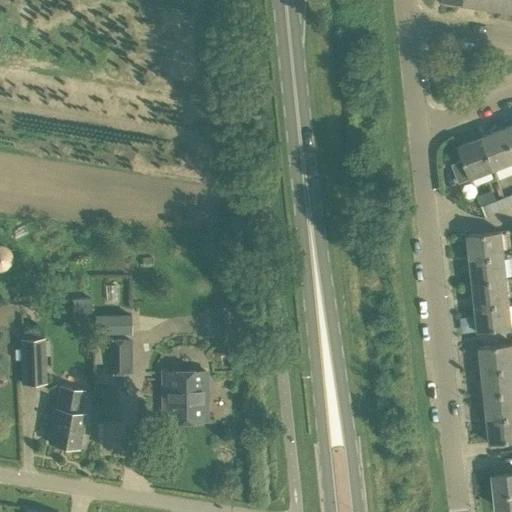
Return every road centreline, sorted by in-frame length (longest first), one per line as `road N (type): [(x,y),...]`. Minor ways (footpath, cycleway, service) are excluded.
road 1 (residential): [(459,511),(419,127)]
road 2 (primary): [(356,511),(304,178)]
road 3 (primary): [(304,178),(330,511)]
road 4 (unclassified): [(208,511),(0,475)]
road 5 (primary): [(304,178),(287,0)]
